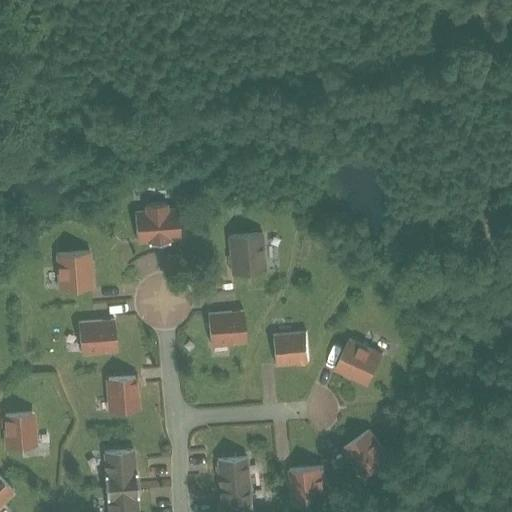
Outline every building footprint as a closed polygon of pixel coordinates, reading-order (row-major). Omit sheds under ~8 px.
[(183,205),(135,206),(136,242),(184,241),(183,205)] [(225,233),(225,267),(267,266),(267,232),(225,233)] [(93,252),(60,252),(60,289),(92,289),(93,252)] [(251,309),(210,311),(211,348),(253,346),(251,309)] [(85,317),(86,349),(121,348),(119,315),(85,317)] [(312,328),(274,330),(275,363),(314,362),(312,328)] [(386,356),(349,337),(334,365),(371,385),(386,356)] [(108,377),(108,411),(139,411),(139,377),(108,377)] [(39,412),(7,413),(8,447),(40,446),(39,412)] [(368,426),(341,449),(365,477),(392,454),(368,426)] [(100,443),(103,480),(145,476),(143,439),(100,443)] [(212,458),(214,487),(246,485),(245,455),(212,458)] [(324,466),(288,467),(289,505),(325,504),(324,466)] [(0,502),(15,489),(0,473),(0,502)] [(103,480),(106,511),(150,511),(145,476),(103,480)] [(214,487),(215,511),(248,511),(246,485),(214,487)]
